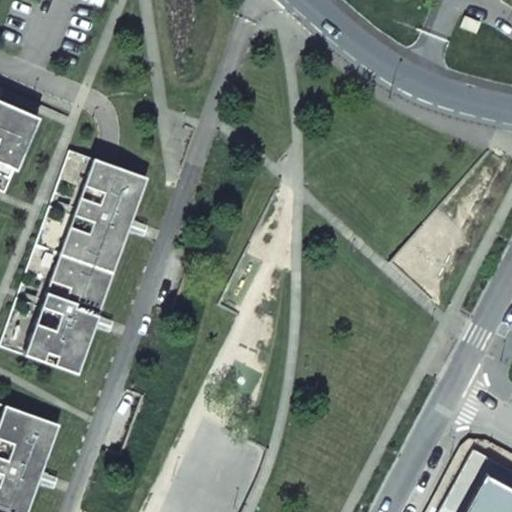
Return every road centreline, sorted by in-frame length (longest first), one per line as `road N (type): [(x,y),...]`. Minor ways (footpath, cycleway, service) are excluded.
road 1 (residential): [(256,0),(207,115),(67,511)]
road 2 (residential): [(310,0),(406,80),(511,115)]
road 3 (residential): [(448,390),(511,263)]
road 4 (residential): [(384,511),(448,390)]
